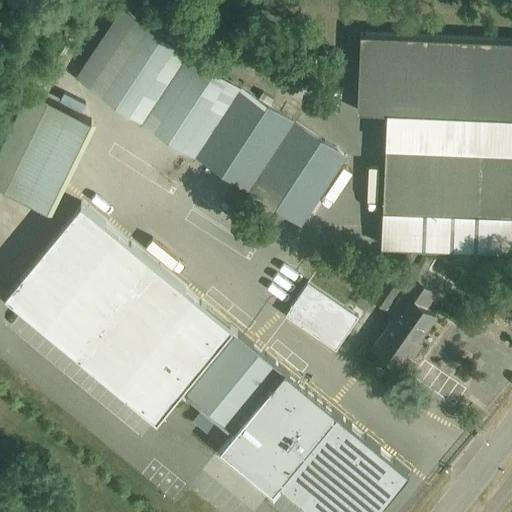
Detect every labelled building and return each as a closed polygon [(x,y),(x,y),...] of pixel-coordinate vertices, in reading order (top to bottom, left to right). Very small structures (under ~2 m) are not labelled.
[(125,10),(80,77),(196,154),(301,223),(307,214),(320,196),(325,188),(347,156),(241,85),(125,10)] [(360,111),(511,117),(511,39),(363,33),(360,111)] [(57,209),(95,115),(38,92),(27,118),(37,122),(9,190),(57,209)] [(511,149),(388,144),(386,210),(511,214),(511,149)] [(30,266),(7,294),(32,314),(85,358),(84,359),(120,389),(157,419),(168,406),(181,390),(182,390),(186,393),(187,394),(239,331),(238,330),(233,326),(153,260),(81,201),(81,202),(82,203),(66,222),(30,266)] [(403,365),(440,314),(430,307),(441,292),(418,275),(398,304),(405,309),(378,347),(403,365)] [(336,348),(358,315),(308,280),(286,313),(336,348)] [(384,280),(371,299),(387,310),(400,291),(384,280)] [(239,331),(187,394),(234,431),(227,439),(221,447),(247,468),(272,489),(273,490),(279,482),(284,486),(315,511),(376,511),(409,472),(239,331)]
